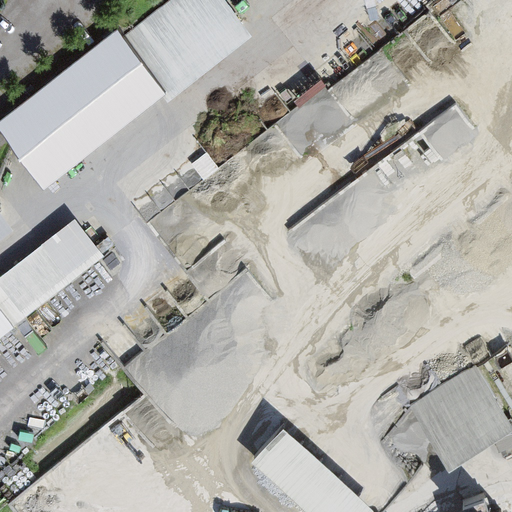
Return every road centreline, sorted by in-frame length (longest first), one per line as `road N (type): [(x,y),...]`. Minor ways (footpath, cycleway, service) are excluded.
road 1 (unknown): [(0,403),(124,290),(133,271),(128,209)]
road 2 (unknown): [(125,162),(296,15)]
road 3 (unknown): [(125,162),(0,245)]
